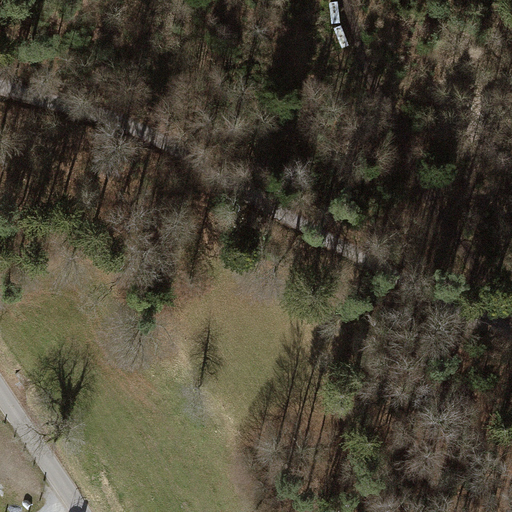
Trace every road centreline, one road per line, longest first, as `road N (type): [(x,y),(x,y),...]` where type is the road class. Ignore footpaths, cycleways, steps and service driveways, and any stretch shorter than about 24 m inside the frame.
road 1 (track): [(511,333),(179,148),(0,92)]
road 2 (unclassified): [(0,386),(82,511)]
road 3 (track): [(454,305),(477,385),(511,438)]
